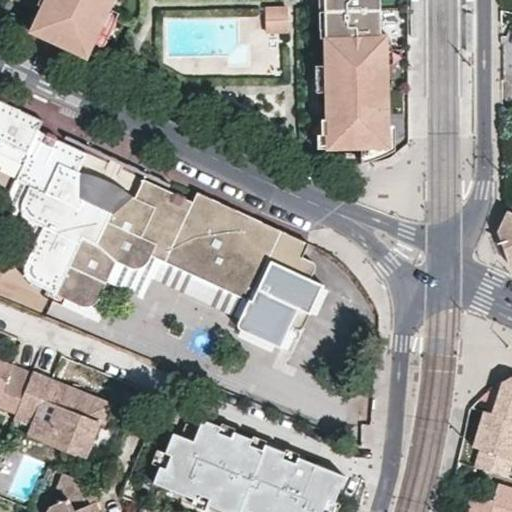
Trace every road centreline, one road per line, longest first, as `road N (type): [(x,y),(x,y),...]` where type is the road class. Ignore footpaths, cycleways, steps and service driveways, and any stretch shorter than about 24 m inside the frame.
road 1 (residential): [(0,314),(391,472)]
road 2 (residential): [(365,225),(0,54)]
road 3 (residential): [(483,0),(484,177),(477,212),(436,271)]
road 4 (residential): [(436,271),(412,308),(403,345),(391,472)]
